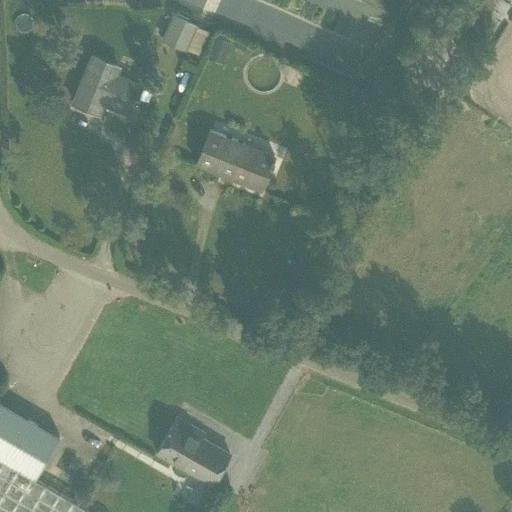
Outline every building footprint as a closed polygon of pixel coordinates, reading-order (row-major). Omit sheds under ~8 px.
[(510,4),(504,0),(468,0),(457,17),(488,37),(510,4)] [(210,31),(196,25),(171,15),(162,38),(201,54),(210,31)] [(216,35),(207,57),(221,63),(231,42),(216,35)] [(93,97),(130,113),(142,84),(115,74),(119,66),(92,55),(73,101),(88,108),(93,97)] [(210,128),(196,163),(260,188),(274,154),(210,128)] [(0,457),(35,478),(59,435),(0,401),(0,457)] [(156,451),(212,483),(229,452),(201,436),(204,432),(176,416),(156,451)] [(93,511),(0,457),(0,511),(93,511)]
